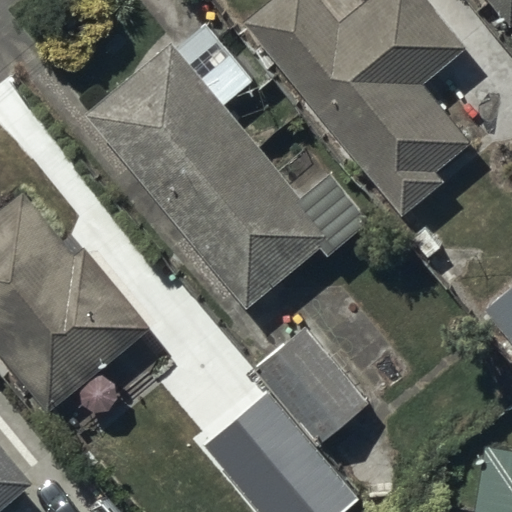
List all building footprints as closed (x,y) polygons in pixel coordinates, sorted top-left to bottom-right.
[(434,0),(360,0),(342,15),(329,0),(266,0),(247,16),(406,208),(447,174),(439,165),(472,137),(422,77),(467,39),(434,0)] [(511,0),(497,0),(511,17),(511,0)] [(173,35),(87,108),(250,301),(323,240),(331,250),(373,214),(333,167),(304,191),(173,35)] [(78,249),(26,186),(0,207),(0,344),(51,406),(154,322),(87,241),(78,249)] [(307,321),(257,363),(322,439),(372,397),(307,321)] [(228,335),(190,367),(235,421),(217,436),(248,474),(305,427),(228,335)] [(511,511),(511,445),(488,441),(476,511),(511,511)] [(0,502),(27,481),(0,448),(0,502)]
